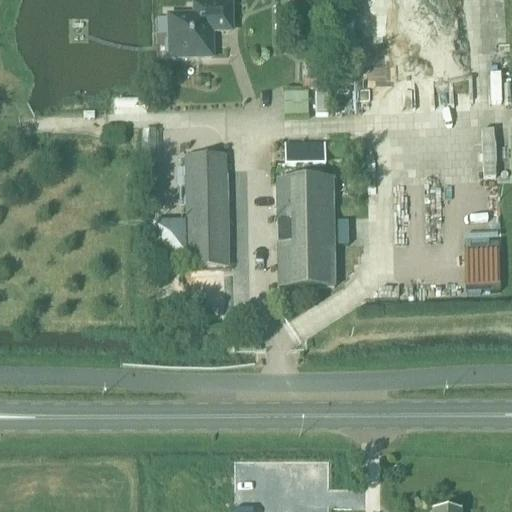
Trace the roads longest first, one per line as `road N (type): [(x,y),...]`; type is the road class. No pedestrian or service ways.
road 1 (unclassified): [(0,375),(279,384)]
road 2 (primary): [(0,417),(279,417)]
road 3 (unclassified): [(279,384),(511,375)]
road 4 (primary): [(279,417),(511,415)]
